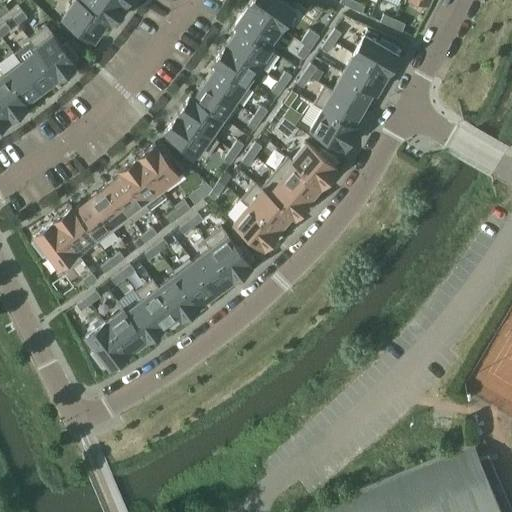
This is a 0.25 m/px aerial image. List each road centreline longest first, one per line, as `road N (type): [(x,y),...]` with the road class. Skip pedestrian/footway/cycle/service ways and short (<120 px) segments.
road 1 (residential): [(74,423),(181,364),(287,277),(358,194),(413,109)]
road 2 (residential): [(0,184),(123,94),(188,0)]
road 3 (residential): [(74,423),(0,274)]
road 4 (residential): [(413,109),(467,0)]
